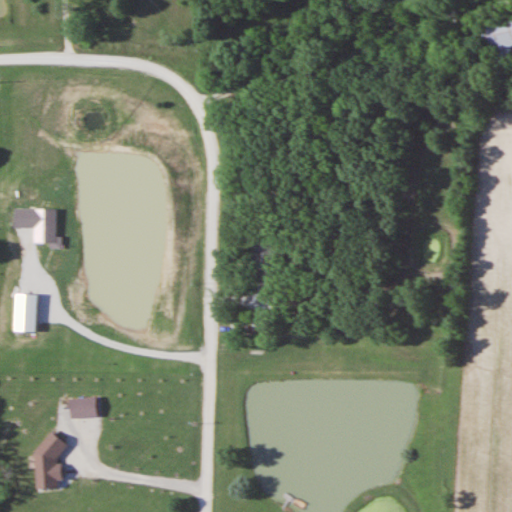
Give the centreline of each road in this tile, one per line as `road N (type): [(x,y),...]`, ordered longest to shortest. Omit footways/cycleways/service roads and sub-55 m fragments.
road 1 (residential): [(204,511),(211,155),(203,112),(187,86),(156,67),(0,59)]
road 2 (residential): [(174,75),(269,0)]
